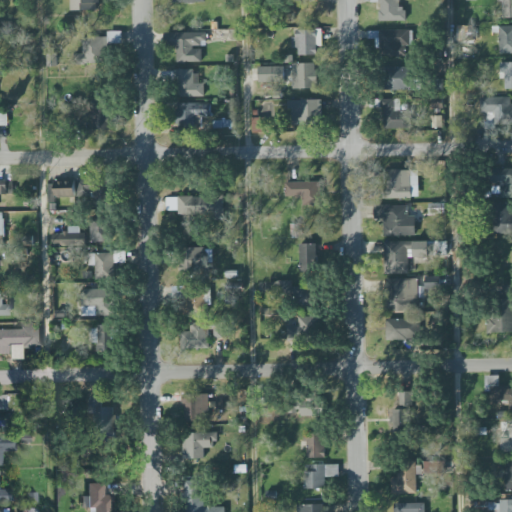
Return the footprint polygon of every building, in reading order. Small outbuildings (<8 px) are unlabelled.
[(100,0),(71,0),(71,10),(100,10),(100,0)] [(380,0),(380,21),(405,21),(405,3),(397,3),(397,0),(380,0)] [(499,3),(499,0),(511,0),(511,19),(503,19),(503,3),(499,3)] [(511,26),(499,26),(499,53),(511,53),(511,26)] [(293,54),(321,54),(321,30),(293,30),(293,54)] [(381,31),(411,30),(411,46),(407,46),(407,57),(381,57),(381,31)] [(213,31),(164,32),(164,43),(174,42),(175,62),(204,62),(203,41),(213,41),(213,31)] [(122,32),(108,32),(108,37),(85,36),(84,54),(77,54),(77,64),(106,64),(106,45),(122,45),(122,32)] [(501,63),(511,63),(511,89),(506,89),(506,79),(501,79),(501,63)] [(294,89),(293,65),(316,64),(316,71),(318,71),(319,84),(317,84),(317,88),(294,89)] [(283,67),(255,68),(256,83),(283,82),(283,67)] [(411,90),(411,67),(386,67),(386,90),(411,90)] [(204,78),(194,78),(194,69),(175,69),(175,96),(203,97),(204,78)] [(430,109),(441,109),(440,98),(429,99),(430,109)] [(482,98),(511,98),(511,104),(511,125),(496,125),(496,113),(481,114),(482,98)] [(92,130),(114,130),(114,99),(92,99),(92,130)] [(322,125),(322,100),(290,100),(290,125),(322,125)] [(382,100),(396,100),(396,112),(413,112),(413,129),(386,130),(385,108),(382,108),(382,100)] [(210,103),(177,103),(177,129),(201,129),(201,120),(210,120),(210,103)] [(234,114),(215,114),(215,129),(234,129),(234,114)] [(441,116),(430,117),(430,129),(441,128),(441,116)] [(511,168),(493,168),(493,180),(501,180),(501,198),(511,198),(511,168)] [(384,200),(384,191),(386,186),(386,171),(404,170),(404,187),(413,187),(413,200),(384,200)] [(95,198),(95,205),(112,205),(112,180),(50,179),(50,197),(95,198)] [(0,180),(8,180),(8,195),(0,195),(0,180)] [(286,183),(287,197),(305,197),(305,206),(323,206),(322,182),(286,183)] [(463,187),(464,200),(477,198),(476,185),(463,187)] [(224,197),(167,197),(167,216),(224,216),(224,197)] [(493,233),(511,233),(511,203),(493,203),(493,233)] [(446,204),(430,204),(430,213),(446,213),(446,204)] [(376,205),(392,205),(392,207),(409,206),(409,216),(416,217),(417,236),(385,237),(385,219),(376,220),(376,205)] [(92,242),(111,242),(111,218),(92,218),(92,242)] [(54,246),(86,246),(86,227),(64,227),(64,236),(54,236),(54,246)] [(388,274),(388,269),(385,269),(384,242),(415,242),(416,251),(410,251),(411,274),(388,274)] [(300,245),(318,244),(319,272),(301,273),(300,245)] [(180,273),(212,273),(212,248),(180,248),(180,273)] [(110,253),(92,253),(92,280),(110,280),(110,253)] [(448,277),(426,278),(427,288),(448,288),(448,277)] [(388,311),(387,280),(419,279),(419,311),(388,311)] [(295,282),(267,282),(267,302),(317,302),(317,287),(295,287),(295,282)] [(183,314),(210,314),(210,287),(183,287),(183,314)] [(488,333),(511,333),(511,287),(503,287),(503,300),(488,300),(488,333)] [(0,315),(10,316),(10,305),(2,305),(1,288),(0,288),(0,315)] [(82,308),(92,308),(92,315),(109,315),(109,289),(82,289),(82,308)] [(288,341),(287,326),(300,326),(300,317),(316,317),(316,340),(288,341)] [(387,320),(422,319),(423,339),(409,339),(409,341),(388,341),(387,320)] [(21,329),(0,329),(0,353),(9,353),(9,358),(22,358),(22,348),(40,348),(39,323),(20,323),(21,329)] [(182,349),(182,332),(191,332),(191,324),(210,323),(210,348),(182,349)] [(113,325),(92,325),(92,351),(113,351),(113,325)] [(511,386),(500,387),(500,375),(487,376),(487,404),(509,404),(509,414),(511,414),(511,386)] [(218,409),(232,409),(232,393),(218,393),(218,409)] [(0,426),(10,426),(10,395),(0,395),(0,426)] [(183,395),(210,395),(210,412),(207,412),(208,422),(186,422),(186,407),(184,407),(183,395)] [(411,431),(410,396),(392,396),(393,432),(411,431)] [(114,438),(114,407),(103,407),(103,397),(92,397),(92,438),(114,438)] [(320,414),(320,399),(292,399),(292,414),(320,414)] [(511,452),(502,453),(501,438),(510,438),(510,421),(511,421),(511,452)] [(183,432),(183,459),(207,459),(207,448),(218,448),(218,432),(183,432)] [(325,458),(325,433),(304,433),(304,458),(325,458)] [(0,437),(16,437),(17,452),(3,452),(3,467),(0,467),(0,437)] [(511,491),(505,491),(505,469),(503,469),(503,460),(511,460),(511,491)] [(392,495),(392,478),(398,478),(398,463),(417,462),(418,494),(392,495)] [(444,462),(425,462),(425,472),(444,472),(444,462)] [(327,489),(306,490),(305,472),(313,472),(312,466),(326,465),(327,489)] [(225,511),(225,509),(205,509),(205,482),(187,482),(186,511),(225,511)] [(120,511),(113,511),(112,493),(103,494),(103,483),(89,484),(89,492),(83,492),(84,511),(96,510),(96,511),(120,511)] [(0,501),(12,501),(12,491),(0,491),(0,501)] [(499,511),(511,511),(511,498),(499,498),(499,511)] [(312,511),(313,511),(321,511),(321,503),(294,504),(293,511),(312,511)] [(393,504),(393,511),(425,511),(425,503),(393,504)]
